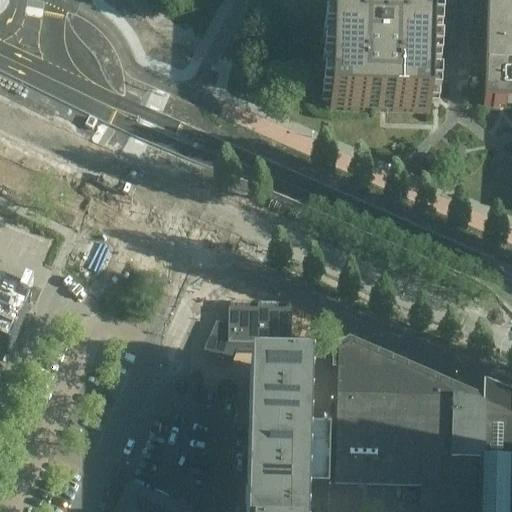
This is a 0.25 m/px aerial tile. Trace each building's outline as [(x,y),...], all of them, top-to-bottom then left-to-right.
[(511,0),(485,0),(483,107),(511,108),(511,0)] [(335,112),(430,114),(432,20),(337,17),(335,112)] [(0,351),(8,355),(29,307),(26,306),(31,295),(0,281),(0,351)] [(203,354),(213,358),(231,366),(236,354),(259,354),(259,346),(288,346),(289,316),(230,315),(229,327),(215,326),(203,354)] [(421,511),(511,511),(511,418),(498,413),(349,349),(339,355),(338,399),(336,487),(422,489),(421,511)] [(310,376),(249,374),(245,511),(306,511),(307,484),(328,485),(330,424),(309,424),(310,376)] [(117,511),(186,511),(128,487),(117,511)]
